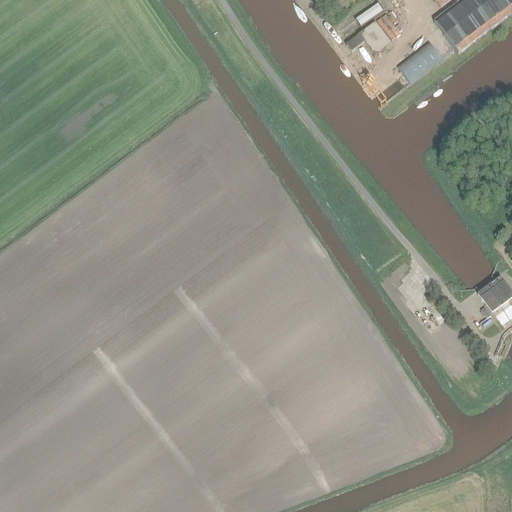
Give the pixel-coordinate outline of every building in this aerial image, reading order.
[(451,0),(431,0),(439,9),(451,0)] [(511,0),(464,0),(433,24),(457,56),(511,14),(511,0)] [(358,20),(363,28),(386,13),(380,5),(358,20)] [(392,40),(405,33),(394,13),(380,20),(392,40)] [(390,47),(374,25),(345,46),(351,54),(363,45),(374,59),(390,47)] [(442,61),(429,44),(398,67),(411,84),(442,61)] [(492,315),(495,313),(503,325),(511,319),(511,306),(510,303),(511,301),(511,293),(501,279),(478,295),(492,315)] [(486,319),(491,317),(485,308),(481,311),(486,319)]
